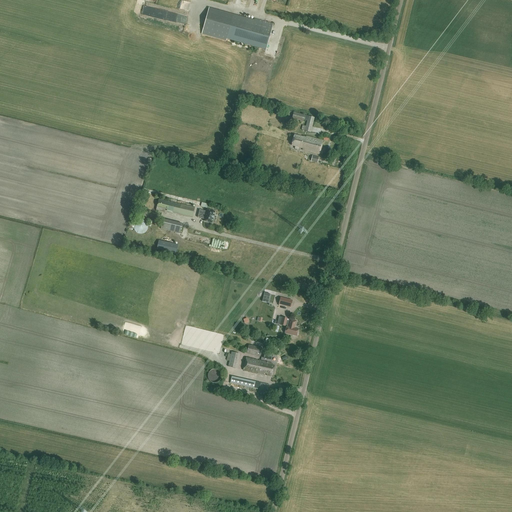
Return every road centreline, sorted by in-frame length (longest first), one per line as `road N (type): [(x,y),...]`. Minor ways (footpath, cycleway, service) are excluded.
road 1 (unclassified): [(273,511),(400,0)]
road 2 (unknown): [(387,49),(201,4),(194,6),(192,33)]
road 3 (track): [(511,317),(332,273)]
